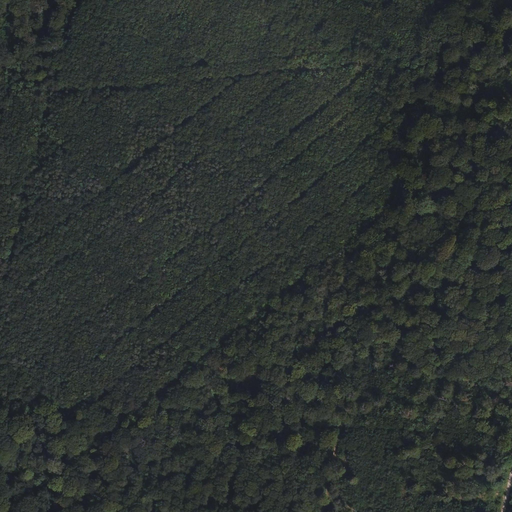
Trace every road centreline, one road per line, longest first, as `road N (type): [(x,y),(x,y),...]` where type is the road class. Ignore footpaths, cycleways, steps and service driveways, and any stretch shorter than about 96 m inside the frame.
road 1 (track): [(0,84),(511,38)]
road 2 (track): [(393,205),(144,405)]
road 3 (track): [(393,205),(358,420)]
road 4 (track): [(144,405),(358,420)]
road 5 (track): [(441,0),(393,205)]
road 6 (track): [(144,405),(11,511)]
road 7 (unknown): [(0,154),(16,82),(64,0)]
road 8 (track): [(358,420),(511,430)]
road 9 (track): [(511,113),(393,205)]
road 10 (track): [(0,397),(144,405)]
